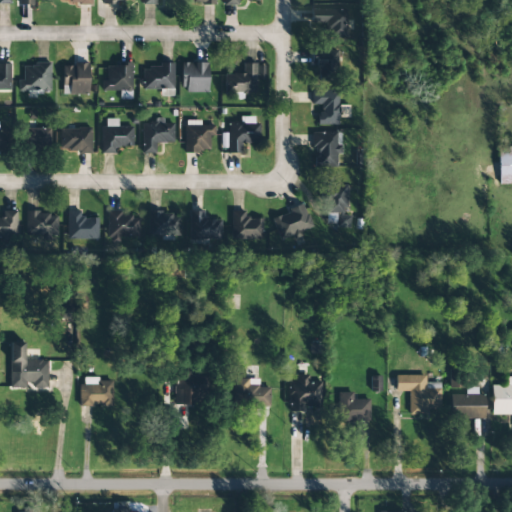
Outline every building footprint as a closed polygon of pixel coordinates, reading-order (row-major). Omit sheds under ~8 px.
[(346,37),(345,9),(311,10),(311,24),(324,24),(325,38),(346,37)] [(317,81),(338,81),(337,52),(316,52),(317,81)] [(0,91),(10,91),(9,64),(0,63),(0,91)] [(207,63),(180,63),(180,91),(207,92),(207,63)] [(256,93),(255,63),(242,64),(242,74),(224,74),(224,94),(256,93)] [(50,91),(50,64),(22,65),(23,81),(17,81),(17,91),(50,91)] [(88,95),(88,65),(62,64),(61,94),(88,95)] [(131,91),(131,64),(106,64),(106,81),(101,80),(101,91),(131,91)] [(142,66),(142,90),(173,89),(173,65),(142,66)] [(316,125),(337,125),(338,92),(311,91),(311,105),(320,105),(320,113),(317,113),(316,125)] [(257,143),(257,117),(239,117),(239,123),(227,123),(227,133),(220,133),(220,152),(241,152),(241,143),(257,143)] [(132,147),(132,127),(118,127),(117,119),(105,119),(105,127),(100,127),(101,154),(115,154),(115,147),(132,147)] [(184,152),(209,152),(209,136),(214,136),(214,125),(200,125),(200,120),(184,121),(184,152)] [(141,122),(142,154),(155,153),(155,143),(173,143),(173,121),(141,122)] [(25,149),(51,148),(50,128),(24,129),(25,149)] [(59,129),(59,152),(91,152),(90,128),(59,129)] [(315,167),(336,167),(336,154),(341,154),(341,145),(336,145),(336,133),(311,132),(311,150),(315,150),(315,167)] [(511,184),(511,146),(497,147),(498,185),(511,184)] [(346,185),(324,185),(325,213),(346,213),(346,185)] [(271,217),(279,240),(312,228),(304,206),(271,217)] [(16,211),(2,211),(2,218),(0,217),(0,237),(7,238),(7,233),(16,233),(16,211)] [(97,218),(79,218),(79,211),(66,211),(66,239),(97,240),(97,218)] [(179,235),(178,217),(167,217),(167,211),(147,212),(148,236),(179,235)] [(220,219),(204,219),(203,211),(188,212),(189,220),(184,220),(185,241),(221,240),(220,219)] [(230,211),(231,240),(261,239),(261,219),(245,219),(245,211),(230,211)] [(55,219),(48,219),(48,212),(25,212),(26,236),(56,235),(55,219)] [(139,240),(139,215),(107,214),(106,239),(139,240)] [(349,215),(335,215),(335,228),(349,228),(349,215)] [(72,308),(59,309),(59,320),(72,319),(72,308)] [(9,343),(10,387),(32,387),(32,389),(47,388),(47,361),(24,361),(23,343),(9,343)] [(198,392),(205,392),(204,375),(190,376),(190,371),(173,372),(174,406),(199,405),(198,392)] [(448,388),(462,388),(462,373),(449,372),(448,388)] [(320,382),(307,382),(307,375),(296,374),(296,382),(288,382),(288,411),(302,411),(302,407),(320,407),(320,382)] [(408,392),(408,415),(426,415),(426,409),(439,409),(440,383),(425,383),(425,375),(395,375),(395,391),(408,392)] [(380,393),(380,376),(370,377),(370,393),(380,393)] [(111,407),(112,379),(80,379),(79,406),(111,407)] [(258,379),(233,379),(232,406),(268,407),(269,388),(258,387),(258,379)] [(449,395),(450,419),(485,419),(484,395),(477,395),(477,388),(465,388),(465,395),(449,395)] [(369,421),(368,400),(352,400),(352,393),(337,393),(337,422),(369,421)]
